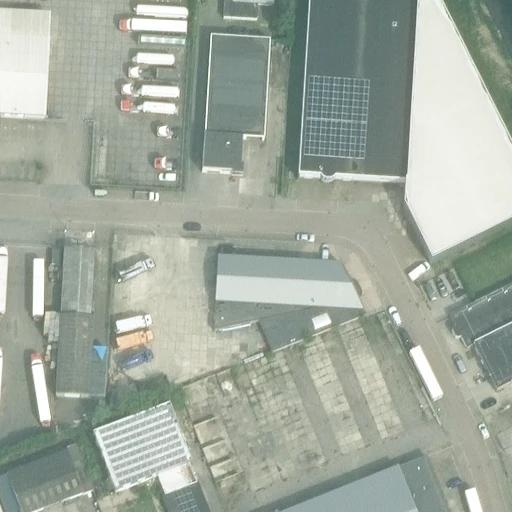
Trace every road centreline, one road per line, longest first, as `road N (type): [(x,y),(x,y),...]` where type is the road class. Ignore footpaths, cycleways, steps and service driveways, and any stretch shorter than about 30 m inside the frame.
road 1 (unclassified): [(496,511),(378,249),(359,227),(0,205)]
road 2 (unknown): [(32,207),(57,35),(51,13),(19,0)]
